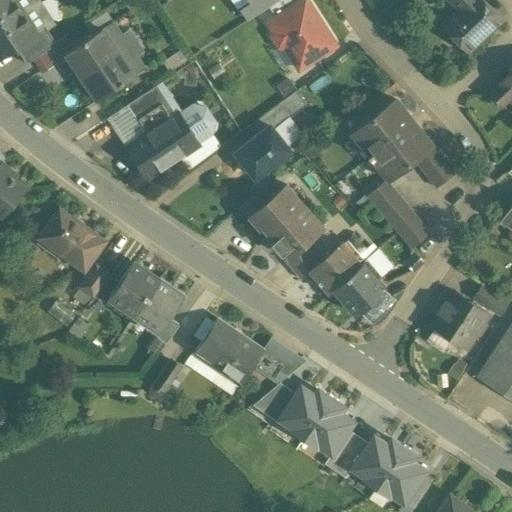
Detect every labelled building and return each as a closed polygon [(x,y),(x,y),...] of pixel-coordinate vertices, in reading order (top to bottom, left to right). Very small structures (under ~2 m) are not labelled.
[(0,0),(0,24),(21,11),(14,0),(0,0)] [(278,1),(277,0),(257,0),(253,3),(252,2),(242,9),(249,19),(278,1)] [(307,0),(301,0),(269,21),(274,28),(272,34),(280,45),(285,46),(299,68),(336,44),(307,0)] [(482,0),(451,0),(462,11),(461,23),(451,31),(469,50),(501,20),(482,0)] [(21,11),(0,24),(0,55),(16,46),(36,32),(35,31),(21,11)] [(36,32),(16,46),(27,62),(57,42),(45,25),(35,31),(36,32)] [(102,27),(66,51),(97,99),(134,74),(102,27)] [(511,70),(498,84),(499,85),(492,92),(502,103),(509,96),(511,98),(511,70)] [(285,93),(296,86),(290,74),(278,81),(285,93)] [(157,84),(127,103),(147,133),(176,113),(157,84)] [(296,89),(280,101),(291,115),(307,104),(296,89)] [(395,97),(353,131),(365,146),(369,143),(375,151),(413,121),(395,97)] [(280,101),(257,118),(264,127),(270,123),(274,129),(290,116),(291,115),(280,101)] [(147,133),(128,145),(148,175),(198,142),(178,112),(176,113),(147,133)] [(264,127),(235,151),(247,165),(252,161),(260,172),(290,149),(288,146),(303,134),(290,116),(274,129),(270,123),(264,127)] [(413,121),(375,151),(382,159),(377,162),(390,178),(415,158),(432,145),(432,144),(413,121)] [(433,143),(432,144),(432,145),(415,158),(437,187),(455,172),(433,143)] [(0,161),(0,212),(3,215),(26,187),(11,174),(14,170),(3,160),(2,160),(0,161)] [(430,231),(386,178),(367,194),(412,247),(430,231)] [(268,199),(248,216),(284,258),(288,254),(289,255),(305,242),(323,226),(286,183),(268,199)] [(260,189),(239,206),(248,216),(268,199),(260,189)] [(511,204),(502,219),(511,225),(511,204)] [(104,239),(60,208),(40,235),(84,266),(104,239)] [(320,260),(310,268),(311,269),(328,290),(334,285),(360,263),(342,241),(320,260)] [(373,241),(363,251),(382,272),(393,263),(373,241)] [(305,242),(289,255),(288,254),(284,258),(293,268),(312,251),(305,242)] [(312,251),(293,268),(301,278),(311,269),(310,268),(320,260),(312,251)] [(360,263),(334,285),(356,312),(361,308),(383,288),(384,286),(377,279),(381,275),(366,257),(360,263)] [(158,278),(132,261),(109,296),(135,313),(158,278)] [(96,263),(81,284),(93,293),(108,272),(96,263)] [(184,295),(158,278),(135,313),(160,330),(170,316),(184,295)] [(509,302),(482,284),(474,297),(500,315),(509,302)] [(383,288),(361,308),(371,320),(393,299),(383,288)] [(489,313),(454,290),(432,323),(467,346),(489,313)] [(76,314),(56,299),(48,310),(68,325),(76,314)] [(160,330),(157,336),(167,342),(180,323),(170,316),(160,330)] [(264,348),(218,317),(196,349),(242,380),(252,364),(264,348)] [(511,322),(478,372),(511,394),(511,322)] [(264,348),(252,364),(279,382),(306,359),(272,336),(264,348)] [(181,368),(169,360),(154,383),(165,391),(181,368)] [(165,391),(154,383),(149,390),(161,398),(165,391)] [(292,427),(304,436),(331,396),(318,387),(314,393),(302,384),(280,416),(293,425),(292,427)] [(319,442),(332,451),(354,419),(341,410),(344,404),(331,396),(304,436),(317,445),(319,442)] [(377,485),(404,445),(391,436),(387,442),(374,433),(352,465),(365,474),(364,476),(377,485)] [(404,445),(377,485),(389,493),(391,491),(404,500),(426,468),(413,459),(417,454),(404,445)] [(475,511),(450,493),(436,511),(475,511)]
